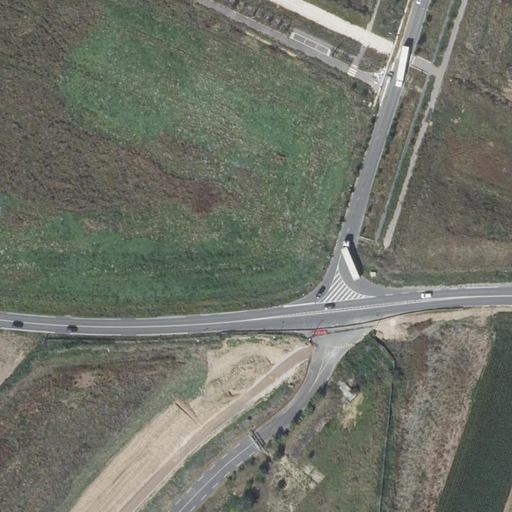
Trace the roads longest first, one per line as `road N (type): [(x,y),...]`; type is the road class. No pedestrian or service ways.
road 1 (unclassified): [(124,511),(296,356),(336,356)]
road 2 (secondary): [(265,318),(150,327),(0,320)]
road 3 (residential): [(202,0),(394,91)]
road 4 (secondary): [(265,318),(455,297)]
road 5 (unclassified): [(394,91),(347,236)]
